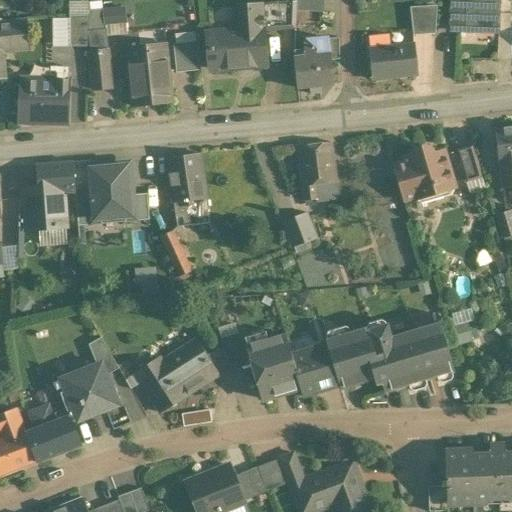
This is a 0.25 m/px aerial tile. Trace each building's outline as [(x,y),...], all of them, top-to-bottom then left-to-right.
[(296,0),(296,1),(296,10),(324,11),(324,0),(296,0)] [(449,0),(447,31),(467,32),(467,29),(459,29),(460,18),(468,19),(468,0),(449,0)] [(500,0),(468,0),(468,19),(467,29),(467,32),(499,35),(500,0)] [(296,1),(260,4),(260,5),(262,29),(264,29),(264,31),(295,28),(296,10),(296,1)] [(242,31),(211,33),(212,48),(211,48),(213,70),(266,65),(264,31),(264,29),(262,29),(260,5),(240,7),(242,31)] [(437,6),(410,8),(413,35),(435,34),(437,6)] [(125,8),(104,10),(106,24),(126,22),(125,8)] [(88,47),(89,15),(70,15),(70,47),(88,47)] [(468,19),(460,18),(459,29),(467,29),(468,19)] [(28,21),(0,23),(0,79),(4,79),(1,51),(30,48),(28,21)] [(389,35),(369,37),(370,49),(390,47),(389,35)] [(337,40),(329,41),(331,61),(340,60),(337,40)] [(107,41),(91,42),(90,52),(108,51),(107,41)] [(312,47),(303,48),(304,57),(294,58),(297,88),(308,87),(309,96),(318,95),(317,86),(334,84),(331,61),(329,41),(311,43),(312,47)] [(166,44),(127,49),(133,106),(172,102),(166,44)] [(194,44),(176,46),(179,70),(196,68),(194,44)] [(390,47),(370,49),(373,80),(417,75),(414,44),(390,47)] [(108,51),(90,52),(94,90),(112,88),(108,51)] [(50,79),(20,78),(17,124),(51,125),(69,124),(71,79),(69,79),(69,68),(51,67),(50,79)] [(511,127),(495,130),(503,189),(511,187),(511,127)] [(332,142),(297,147),(304,201),(316,199),(316,200),(325,199),(326,200),(339,198),(332,142)] [(472,145),(457,150),(467,183),(482,178),(472,145)] [(425,146),(415,149),(411,155),(403,158),(404,163),(393,166),(403,201),(415,197),(415,199),(437,193),(437,194),(438,194),(443,197),(451,194),(455,189),(455,188),(444,151),(433,155),(431,149),(425,146)] [(200,154),(167,159),(173,203),(174,203),(178,227),(210,222),(206,199),(207,199),(200,154)] [(127,166),(91,169),(90,161),(73,162),(76,192),(75,193),(78,226),(122,222),(122,217),(131,216),(130,195),(127,166)] [(73,162),(36,165),(38,189),(37,189),(41,229),(66,227),(63,193),(75,193),(76,192),(73,162)] [(37,189),(21,190),(19,227),(23,227),(27,226),(28,230),(41,229),(37,189)] [(147,194),(130,195),(131,216),(122,217),(122,222),(150,220),(147,194)] [(511,211),(511,210),(496,215),(503,239),(511,235),(511,211)] [(307,213),(282,222),(292,248),(317,239),(307,213)] [(192,271),(174,231),(161,237),(179,277),(192,271)] [(2,247),(3,264),(17,262),(17,246),(2,247)] [(159,293),(157,266),(139,267),(140,294),(159,293)] [(192,271),(179,277),(183,285),(195,279),(192,271)] [(435,308),(368,328),(369,332),(387,326),(390,338),(412,331),(440,323),(435,308)] [(454,312),(462,342),(477,338),(470,308),(454,312)] [(412,331),(425,380),(454,371),(440,323),(412,331)] [(425,380),(412,331),(390,338),(387,326),(369,332),(368,328),(326,340),(327,344),(328,345),(340,385),(341,388),(374,378),(376,384),(382,382),(385,392),(425,380)] [(244,332),(220,339),(223,349),(230,371),(252,364),(247,346),(248,345),(244,332)] [(248,345),(247,346),(252,364),(263,399),(300,388),(301,388),(285,335),(285,334),(248,345)] [(119,369),(101,338),(89,345),(97,365),(102,363),(107,376),(119,369)] [(196,340),(162,361),(160,358),(136,374),(141,383),(160,413),(219,375),(205,354),(196,340)] [(327,344),(291,355),(301,388),(300,388),(303,396),(340,385),(328,345),(327,344)] [(223,349),(205,354),(219,375),(230,372),(230,371),(223,349)] [(97,365),(67,377),(71,388),(71,389),(60,393),(63,399),(62,399),(66,410),(69,416),(70,416),(71,418),(76,416),(78,421),(119,405),(117,400),(117,399),(119,398),(117,393),(118,393),(114,385),(111,386),(107,376),(102,363),(97,365)] [(136,374),(126,380),(131,389),(141,383),(136,374)] [(16,388),(0,393),(0,406),(15,401),(19,400),(16,388)] [(0,406),(0,415),(18,409),(15,401),(0,406)] [(69,416),(56,422),(53,415),(49,405),(30,413),(34,425),(36,429),(27,433),(27,434),(37,462),(81,445),(71,418),(70,416),(69,416)] [(18,409),(0,415),(0,476),(37,462),(27,434),(18,409)] [(66,410),(53,415),(56,422),(69,416),(66,410)] [(212,420),(211,410),(184,413),(185,423),(212,420)] [(34,425),(25,429),(27,433),(36,429),(34,425)] [(503,445),(492,445),(490,447),(491,455),(472,456),(473,496),(473,501),(473,505),(511,503),(511,454),(505,454),(504,446),(503,445)] [(472,450),(446,451),(446,467),(445,468),(445,478),(447,480),(447,487),(448,502),(473,501),(473,496),(472,456),(472,450)] [(294,453),(279,458),(279,459),(257,467),(267,491),(303,477),(294,453)] [(370,511),(352,463),(292,486),(301,511),(310,511),(334,504),(336,511),(370,511)] [(229,465),(186,483),(198,511),(222,511),(245,503),(244,502),(234,476),(229,465)] [(257,467),(243,473),(253,498),(267,491),(257,467)] [(253,498),(243,473),(234,476),(244,502),(253,498)] [(447,487),(429,487),(430,511),(442,511),(442,502),(448,502),(447,487)] [(141,488),(118,496),(119,500),(120,500),(124,511),(146,511),(150,511),(141,488)] [(89,511),(85,500),(54,511),(89,511)] [(119,500),(89,511),(124,511),(120,500),(119,500)]
